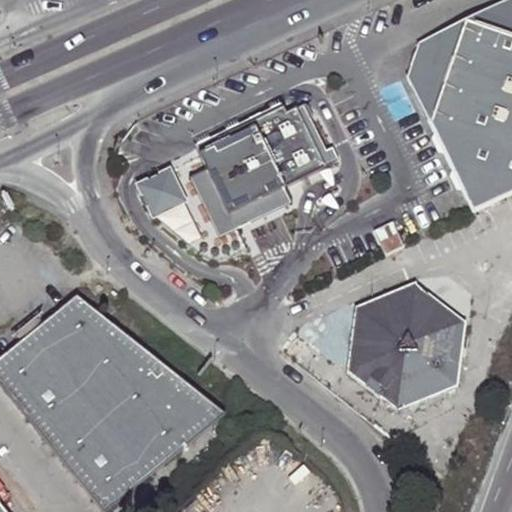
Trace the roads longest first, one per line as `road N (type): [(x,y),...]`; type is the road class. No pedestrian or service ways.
road 1 (unclassified): [(96,233),(354,459),(376,511)]
road 2 (secondary): [(0,118),(243,13)]
road 3 (secondary): [(183,0),(0,76)]
road 4 (unclassified): [(90,119),(243,13)]
road 5 (unclassified): [(0,164),(54,189),(96,233)]
